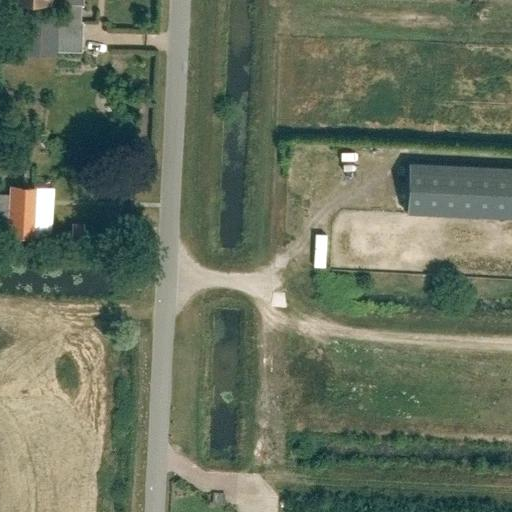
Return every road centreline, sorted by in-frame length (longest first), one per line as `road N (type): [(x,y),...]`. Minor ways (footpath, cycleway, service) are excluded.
road 1 (track): [(280,153),(264,444)]
road 2 (unclassified): [(168,275),(179,0)]
road 3 (track): [(274,294),(308,326),(404,341),(511,345)]
road 4 (unclassified): [(154,511),(168,275)]
